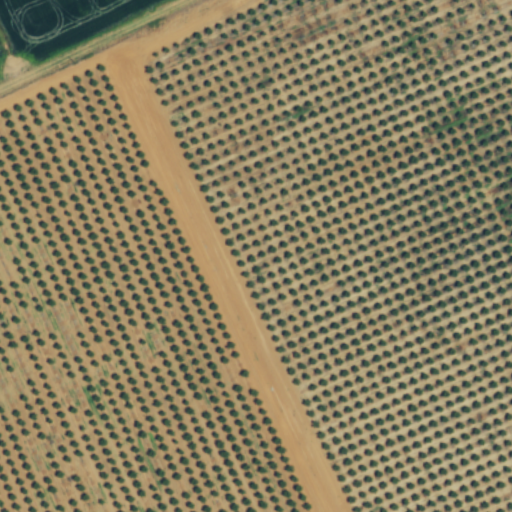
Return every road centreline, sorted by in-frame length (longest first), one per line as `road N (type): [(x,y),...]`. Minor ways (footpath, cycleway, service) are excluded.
road 1 (residential): [(311,511),(87,38)]
road 2 (residential): [(165,0),(0,76)]
